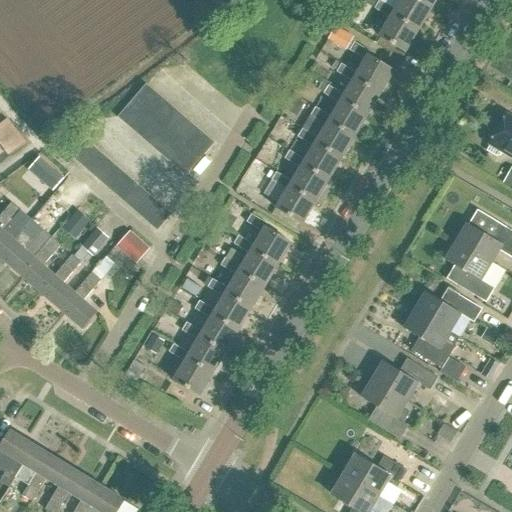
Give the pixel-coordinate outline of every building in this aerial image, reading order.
[(401,0),(395,11),(392,15),(419,31),(431,10),(414,0),(401,0)] [(414,0),(431,10),(437,0),(414,0)] [(380,2),(375,9),(390,18),(379,37),(405,53),(419,31),(392,15),(395,11),(380,2)] [(328,40),(346,50),(353,38),(336,27),(328,40)] [(355,43),(350,51),(365,60),(357,74),(354,78),(381,94),(395,71),(368,55),(370,52),(355,43)] [(342,65),(337,73),(352,82),(344,96),(341,100),(368,116),(381,94),(354,78),(357,74),(342,65)] [(141,108),(156,91),(147,84),(132,100),(141,108)] [(329,86),(324,94),(339,103),(331,117),(328,121),(355,137),(368,116),(341,100),(344,96),(329,86)] [(150,116),(164,99),(156,91),(141,108),(150,116)] [(297,116),(304,104),(292,97),(285,110),(297,116)] [(158,123),(173,106),(164,99),(150,116),(158,123)] [(127,125),(141,108),(132,100),(118,117),(127,125)] [(167,131),(182,114),(173,106),(158,123),(167,131)] [(135,132),(150,116),(141,108),(127,125),(135,132)] [(316,108),(311,116),(326,125),(318,139),(316,143),(342,159),(355,137),(328,121),(331,117),(316,108)] [(175,138),(190,121),(182,114),(167,131),(175,138)] [(511,118),(507,115),(486,150),(497,157),(500,156),(502,153),(511,158),(511,118)] [(144,140),(158,123),(150,116),(135,132),(144,140)] [(290,137),(296,127),(284,120),(278,130),(290,137)] [(184,146),(199,129),(190,121),(175,138),(184,146)] [(152,147),(167,131),(158,123),(144,140),(152,147)] [(192,153),(207,136),(199,129),(184,146),(192,153)] [(303,130),(298,137),(313,147),(305,161),(303,164),(329,180),(342,159),(316,143),(318,139),(303,130)] [(161,155),(175,138),(167,131),(152,147),(161,155)] [(74,157),(88,141),(80,134),(66,150),(74,157)] [(201,160),(215,144),(207,136),(192,153),(201,160)] [(169,162),(184,146),(175,138),(161,155),(169,162)] [(82,165),(97,148),(88,141),(74,157),(82,165)] [(178,170),(192,153),(184,146),(169,162),(178,170)] [(91,172),(105,156),(97,148),(82,165),(91,172)] [(281,148),(278,154),(285,159),(289,152),(281,148)] [(289,152),(285,159),(301,168),(292,182),(290,186),(317,202),(329,180),(303,164),(305,161),(290,151),(289,152)] [(186,177),(201,160),(192,153),(178,170),(186,177)] [(99,179),(114,163),(105,156),(91,172),(99,179)] [(108,187),(122,170),(114,163),(99,179),(108,187)] [(52,192),(64,179),(51,168),(40,181),(52,192)] [(116,194),(130,178),(122,170),(108,187),(116,194)] [(271,171),(267,177),(272,180),(276,174),(271,171)] [(272,180),(272,181),(287,190),(276,208),(303,224),(317,202),(290,186),(292,182),(277,173),(276,174),(272,180)] [(124,202),(139,185),(130,178),(116,194),(124,202)] [(133,209),(147,193),(139,185),(124,202),(133,209)] [(141,216),(156,200),(147,193),(133,209),(141,216)] [(164,207),(156,200),(141,216),(150,224),(164,207)] [(0,257),(3,260),(17,243),(15,242),(4,232),(22,211),(13,203),(0,217),(0,257)] [(173,215),(164,207),(150,224),(159,231),(173,215)] [(51,231),(61,218),(51,209),(40,222),(51,231)] [(74,240),(90,221),(78,211),(62,229),(74,240)] [(230,229),(237,218),(224,211),(217,221),(230,229)] [(280,266),(293,244),(267,228),(270,224),(253,214),(248,222),(264,231),(256,244),(253,250),(280,266)] [(511,231),(500,224),(483,214),(474,228),(467,224),(457,242),(492,264),(500,251),(511,258),(511,231)] [(33,221),(15,242),(17,243),(3,260),(23,277),(37,261),(36,260),(24,249),(42,228),(33,221)] [(93,257),(108,239),(98,229),(82,247),(89,253),(93,257)] [(150,249),(130,232),(117,247),(136,264),(150,249)] [(216,253),(223,242),(210,234),(203,246),(216,253)] [(267,287),(280,266),(253,250),(256,244),(240,235),(235,243),(251,252),(243,266),(240,272),(267,287)] [(54,239),(36,260),(37,261),(23,277),(43,295),(57,278),(56,277),(44,268),(63,246),(54,239)] [(481,281),(492,264),(457,242),(445,261),(462,271),(454,285),(486,304),(495,289),(481,281)] [(82,247),(74,257),(81,262),(89,253),(82,247)] [(254,309),(267,287),(240,272),(243,266),(227,256),(222,264),(238,275),(229,288),(227,291),(254,309)] [(74,257),(56,277),(57,278),(43,295),(63,312),(77,296),(75,294),(64,285),(82,264),(81,262),(74,257)] [(107,258),(93,273),(102,281),(115,265),(107,258)] [(84,302),(103,281),(102,281),(93,273),(75,294),(77,296),(63,312),(84,330),(98,314),(84,302)] [(241,330),(254,309),(227,291),(229,288),(213,279),(209,286),(225,296),(216,309),(214,314),(241,330)] [(474,323),(483,310),(459,295),(450,309),(426,293),(415,311),(450,332),(461,315),(474,323)] [(178,316),(183,307),(171,300),(166,310),(178,316)] [(228,352),(241,330),(214,314),(216,309),(201,300),(195,307),(212,317),(203,331),(201,336),(228,352)] [(446,340),(450,332),(415,311),(404,329),(419,338),(412,351),(442,369),(456,346),(446,340)] [(215,373),(228,352),(201,336),(203,331),(187,322),(182,330),(198,339),(190,353),(188,357),(215,373)] [(493,347),(500,336),(487,328),(480,339),(493,347)] [(157,355),(163,342),(152,336),(145,349),(157,355)] [(202,395),(215,373),(188,357),(190,353),(174,343),(170,350),(186,361),(174,380),(202,395)] [(401,372),(384,362),(373,380),(408,402),(419,384),(431,391),(439,378),(408,359),(401,372)] [(490,381),(500,365),(490,360),(481,375),(490,381)] [(398,419),(408,402),(373,380),(362,398),(386,412),(377,426),(401,440),(409,426),(398,419)] [(451,443),(457,432),(444,424),(437,435),(451,443)] [(0,481),(0,482),(9,489),(24,465),(22,464),(33,445),(10,431),(0,446),(0,468),(6,472),(0,481)] [(44,478),(56,459),(33,445),(22,464),(24,465),(36,473),(22,496),(32,503),(46,479),(44,478)] [(398,489),(408,472),(385,458),(378,470),(357,457),(345,477),(381,498),(389,484),(398,489)] [(67,492),(79,473),(56,459),(44,478),(46,479),(59,487),(45,510),(47,511),(57,511),(69,493),(67,492)] [(90,506),(101,487),(79,473),(67,492),(69,493),(82,501),(75,511),(88,511),(92,507),(90,506)] [(372,511),(381,498),(345,477),(333,496),(355,509),(353,511),(372,511)] [(118,511),(125,501),(101,487),(90,506),(100,511),(118,511)]
